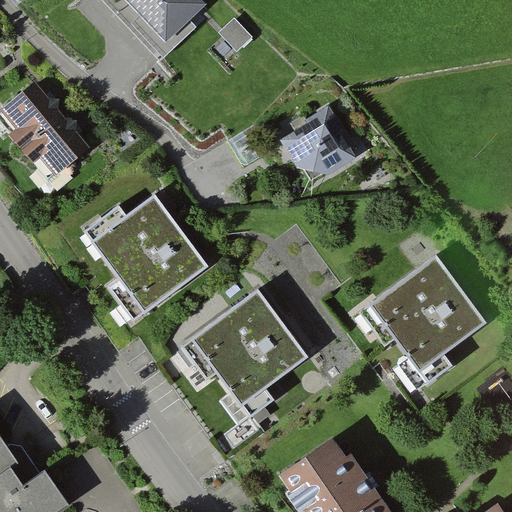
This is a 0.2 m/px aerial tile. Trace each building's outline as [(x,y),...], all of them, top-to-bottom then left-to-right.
[(206,6),(200,0),(102,0),(160,62),(196,29),(189,22),(206,6)] [(253,39),(234,19),(218,34),(237,54),(253,39)] [(35,85),(2,114),(17,131),(9,138),(34,166),(41,160),(56,179),(90,150),(35,85)] [(299,171),(329,178),(357,161),(341,134),(344,132),(328,108),(305,123),(307,126),(281,143),(299,171)] [(254,126),(227,142),(243,168),(270,151),(254,126)] [(107,289),(132,324),(208,268),(156,198),(128,218),(120,207),(83,235),(117,282),(107,289)] [(437,258),(360,315),(385,349),(395,342),(428,387),(454,367),(447,357),(488,327),(437,258)] [(258,293),(181,350),(207,384),(216,377),(249,422),(276,402),(269,392),(310,362),(258,293)] [(0,439),(0,511),(61,511),(70,507),(46,474),(25,489),(12,471),(19,467),(0,439)] [(333,442),(279,480),(301,511),(389,511),(351,457),(347,460),(333,442)]
